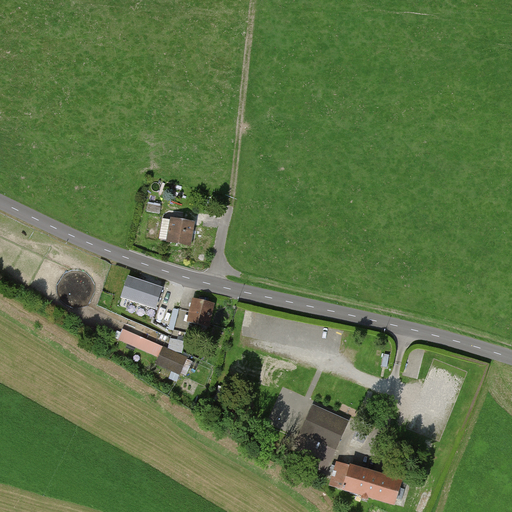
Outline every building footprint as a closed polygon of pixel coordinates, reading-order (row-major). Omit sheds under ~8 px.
[(195,242),(199,217),(174,213),(173,215),(164,213),(161,234),(170,235),(170,238),(195,242)] [(162,290),(129,279),(123,298),(156,309),(162,290)] [(220,298),(196,292),(190,316),(214,322),(220,298)] [(119,336),(160,354),(165,341),(125,323),(119,336)] [(182,370),(190,352),(165,341),(160,354),(157,359),(182,370)] [(335,459),(352,422),(316,406),(299,442),(335,459)] [(355,467),(340,463),(333,487),(348,492),(355,467)] [(406,508),(414,481),(356,465),(355,467),(348,492),(406,508)] [(424,491),(418,510),(423,511),(425,511),(431,493),(424,491)]
